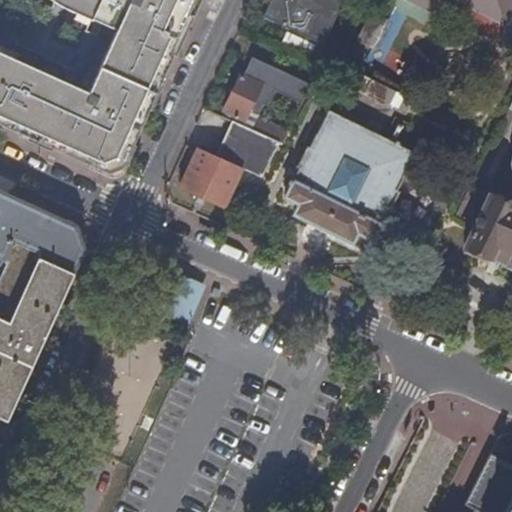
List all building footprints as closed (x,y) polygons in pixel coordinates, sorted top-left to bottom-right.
[(87,94),(61,153),(106,174),(120,168),(155,92),(153,91),(160,74),(163,76),(178,43),(175,42),(182,28),(185,29),(191,15),(189,14),(194,2),(197,3),(198,0),(52,0),(54,2),(56,5),(58,6),(63,9),(91,21),(95,11),(120,23),(87,94)] [(271,0),(264,16),(322,45),(344,0),(271,0)] [(511,0),(408,0),(431,12),(437,0),(455,0),(503,24),(511,6),(511,0)] [(371,13),(357,40),(373,49),(387,22),(371,13)] [(0,125),(36,142),(63,83),(0,54),(0,125)] [(232,121),(278,143),(281,144),(287,132),(257,117),(264,104),(268,106),(276,90),(301,104),(311,85),(252,57),(243,75),(241,74),(223,110),(225,110),(222,117),(232,121)] [(404,115),(411,99),(355,72),(350,69),(341,65),(333,79),(404,115)] [(63,83),(36,142),(61,153),(87,94),(63,83)] [(206,102),(203,108),(209,111),(212,105),(206,102)] [(292,182),(285,196),(299,204),(295,212),(295,214),(351,241),(353,240),(357,233),(371,239),(377,225),(379,225),(385,212),(387,213),(398,192),(396,190),(403,176),(402,175),(413,154),(377,135),(380,129),(369,124),(365,130),(363,128),(328,111),(317,134),(315,133),(309,147),(307,146),(296,167),(297,168),(291,181),(292,182)] [(241,168),(261,178),(278,143),(232,121),(215,157),(198,149),(180,187),(223,207),(241,168)] [(470,185),(455,214),(475,224),(465,246),(467,247),(464,252),(487,263),(490,257),(511,268),(511,266),(511,151),(509,162),(511,175),(511,205),(511,206),(470,185)] [(77,226),(0,190),(0,259),(2,260),(2,262),(4,267),(6,268),(0,280),(0,417),(6,420),(84,250),(85,250),(86,249),(77,226)] [(166,257),(163,264),(204,283),(207,278),(166,257)] [(204,283),(163,264),(149,292),(190,313),(204,283)] [(511,511),(511,465),(489,454),(464,505),(478,511),(511,511)]
